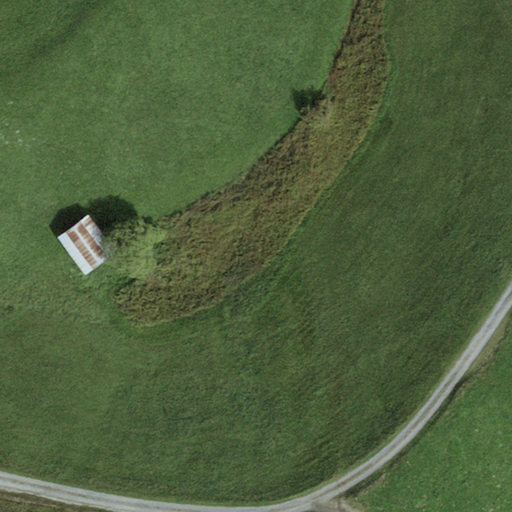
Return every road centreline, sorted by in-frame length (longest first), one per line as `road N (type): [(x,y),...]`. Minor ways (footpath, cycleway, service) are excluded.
road 1 (track): [(511,303),(424,428),(377,470),(322,502)]
road 2 (track): [(183,511),(0,471)]
